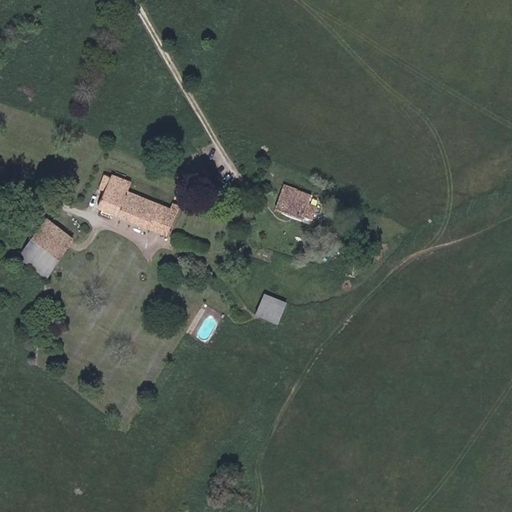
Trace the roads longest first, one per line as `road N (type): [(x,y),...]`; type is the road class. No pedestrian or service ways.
road 1 (track): [(133,0),(235,169),(250,222)]
road 2 (track): [(0,188),(75,208),(132,235)]
